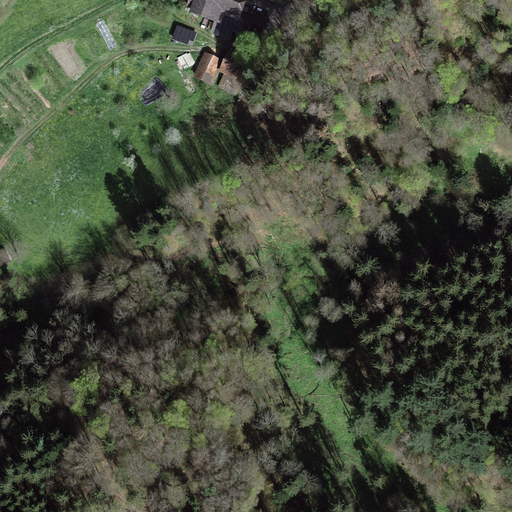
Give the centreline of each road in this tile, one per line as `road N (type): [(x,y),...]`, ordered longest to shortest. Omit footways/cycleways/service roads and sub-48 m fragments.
road 1 (track): [(0,224),(39,253),(160,261),(215,245),(261,247),(277,267),(276,292)]
road 2 (track): [(220,46),(114,56),(0,165)]
road 3 (track): [(144,511),(100,477),(64,474),(0,499)]
